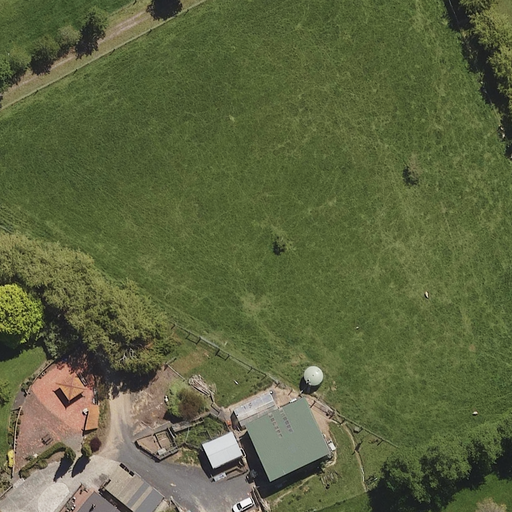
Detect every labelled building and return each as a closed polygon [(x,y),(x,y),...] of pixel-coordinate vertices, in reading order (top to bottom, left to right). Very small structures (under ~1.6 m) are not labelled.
[(86,387),(72,370),(57,381),(70,399),(86,387)] [(277,407),(270,391),(238,407),(272,478),(329,450),(303,395),(277,407)] [(99,405),(88,404),(85,428),(96,430),(99,405)] [(243,454),(232,431),(203,444),(214,467),(243,454)] [(120,459),(99,484),(132,511),(150,511),(164,496),(120,459)] [(121,511),(94,489),(75,511),(121,511)]
